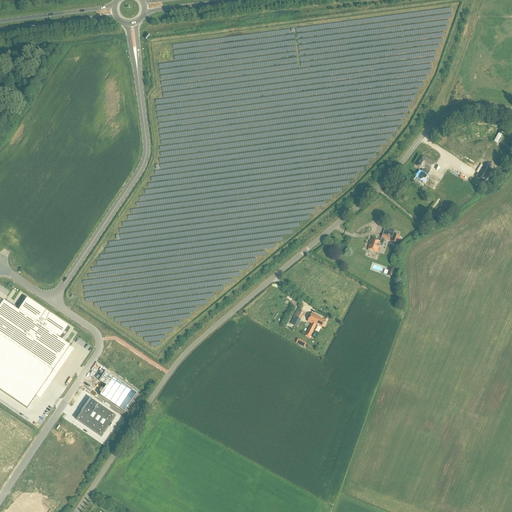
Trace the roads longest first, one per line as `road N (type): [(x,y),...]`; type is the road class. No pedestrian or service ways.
road 1 (unclassified): [(76,511),(184,355),(374,191),(434,123),(474,106),(511,110)]
road 2 (unclassified): [(137,71),(144,159),(52,301)]
road 3 (unclassified): [(0,499),(99,339)]
